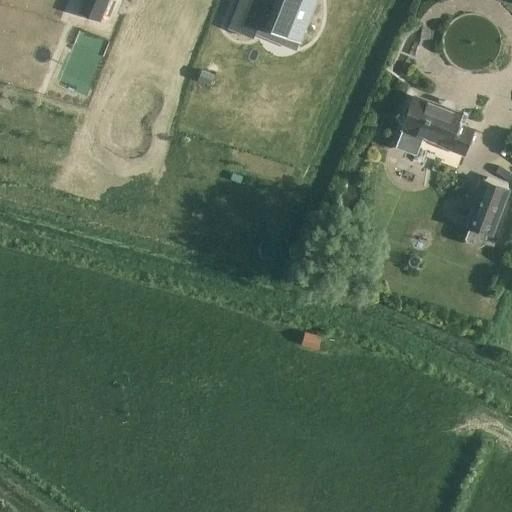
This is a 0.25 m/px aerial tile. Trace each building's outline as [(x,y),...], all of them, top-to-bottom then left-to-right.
[(80,0),(76,12),(98,21),(106,0),(80,0)] [(239,0),(228,28),(229,29),(230,26),(253,35),(252,38),(253,38),(255,34),(260,23),(265,25),(264,27),(265,28),(266,25),(301,39),(300,42),(301,43),(318,0),(267,0),(266,2),(260,0),(239,0)] [(405,121),(395,146),(417,154),(456,169),(462,153),(472,128),(456,122),(458,114),(414,97),(411,105),(406,105),(402,117),(405,121)] [(483,179),(465,225),(470,228),(488,235),(493,237),(511,190),(483,179)] [(305,332),(302,344),(318,349),(322,337),(305,332)]
